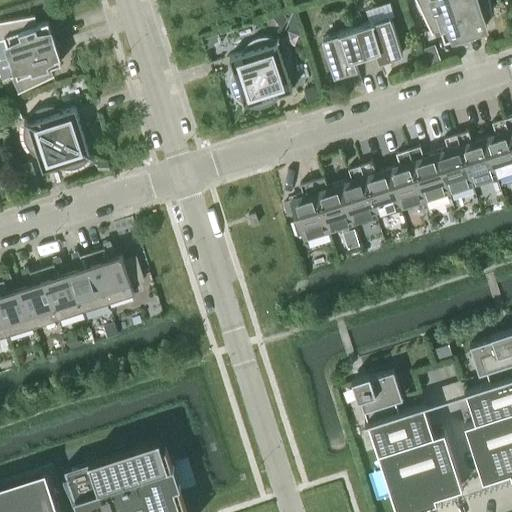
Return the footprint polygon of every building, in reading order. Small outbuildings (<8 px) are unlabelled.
[(465,31),(454,0),(416,0),(431,31),(440,28),(444,38),(465,31)] [(454,0),(465,31),(485,25),(482,15),(492,12),(489,0),(454,0)] [(281,27),(287,16),(282,10),(271,14),(281,27)] [(0,37),(4,37),(10,54),(54,40),(47,19),(36,22),(34,14),(34,13),(0,18),(0,37)] [(390,14),(355,25),(364,52),(375,49),(378,59),(402,51),(390,14)] [(364,52),(355,25),(321,36),(333,74),(357,66),(353,55),(364,52)] [(242,105),(278,36),(277,35),(276,38),(270,36),(264,35),(258,36),(252,39),(247,42),(249,48),(228,54),(235,74),(229,76),(229,83),(231,89),(234,94),(238,99),(243,102),(242,105)] [(278,36),(242,105),(243,106),(244,103),(250,105),(256,106),(262,105),(268,103),(273,99),(272,93),(292,87),(285,67),(291,65),(291,58),(289,52),(286,47),(282,42),(277,39),(279,36),(278,36)] [(54,40),(10,54),(15,71),(9,74),(17,90),(54,73),(53,72),(52,72),(50,64),(60,61),(54,40)] [(433,44),(421,48),(427,63),(439,59),(433,44)] [(307,101),(318,97),(315,86),(303,89),(307,101)] [(24,117),(23,118),(93,154),(93,153),(91,152),(93,144),(93,136),(91,129),(86,123),(81,124),(74,104),(54,111),(52,105),(45,105),(37,108),(31,112),(26,119),(24,117)] [(0,105),(0,120),(1,124),(11,121),(15,114),(0,105)] [(511,113),(503,116),(511,143),(511,113)] [(495,132),(483,136),(496,176),(511,170),(511,143),(503,116),(491,120),(495,132)] [(93,154),(23,118),(26,120),(23,127),(23,135),(26,142),(30,149),(35,147),(42,167),(62,161),(64,166),(72,166),(79,164),(85,159),(90,153),(93,154)] [(467,128),(455,132),(472,183),(496,176),(483,136),(471,140),(467,128)] [(447,147),(435,151),(448,191),(472,183),(455,132),(443,136),(447,147)] [(419,143),(407,147),(424,199),(448,191),(435,151),(423,155),(419,143)] [(399,163),(387,167),(402,214),(403,214),(400,206),(424,199),(407,147),(395,151),(399,163)] [(14,164),(18,176),(34,171),(30,159),(14,164)] [(371,159),(359,162),(376,214),(398,207),(400,214),(402,214),(387,167),(375,170),(371,159)] [(351,178),(339,182),(352,222),(376,214),(359,162),(347,166),(351,178)] [(323,174),(311,178),(328,230),(352,222),(339,182),(327,186),(323,174)] [(328,230),(311,178),(299,182),(303,194),(290,198),(292,201),(288,202),(291,212),(295,211),(297,218),(293,220),(297,233),(301,232),(303,238),(328,230)] [(248,213),(251,224),(258,221),(254,211),(248,213)] [(103,245),(91,249),(107,299),(133,291),(131,283),(142,279),(135,256),(123,260),(121,252),(114,255),(109,244),(104,246),(103,245)] [(76,267),(70,269),(82,307),(107,299),(91,249),(79,253),(79,254),(74,256),(76,267)] [(53,261),(41,265),(57,315),(82,307),(70,269),(63,271),(59,261),(54,262),(53,261)] [(26,283),(20,285),(32,323),(57,315),(41,265),(28,269),(29,270),(24,272),(26,283)] [(3,277),(0,278),(0,309),(7,331),(32,323),(20,285),(13,287),(8,277),(3,278),(3,277)] [(511,373),(511,344),(506,327),(490,332),(491,336),(469,343),(478,371),(485,369),(490,380),(511,373)] [(77,345),(73,333),(64,336),(68,347),(77,345)] [(437,359),(452,354),(448,343),(433,348),(437,359)] [(367,420),(398,410),(394,398),(402,396),(393,368),(370,375),(369,371),(351,377),(357,396),(359,396),(367,420)] [(511,407),(511,373),(464,388),(474,419),(511,407)] [(422,402),(398,410),(367,420),(377,451),(433,433),(422,402)] [(511,407),(474,419),(465,422),(464,423),(482,479),(509,470),(511,477),(511,407)] [(433,433),(377,451),(396,511),(403,511),(441,500),(438,493),(462,485),(443,429),(433,433)] [(64,465),(79,511),(180,511),(183,511),(158,435),(64,465)] [(189,456),(176,460),(184,487),(197,483),(189,456)] [(57,511),(44,468),(42,469),(43,472),(0,486),(0,511),(57,511)]
